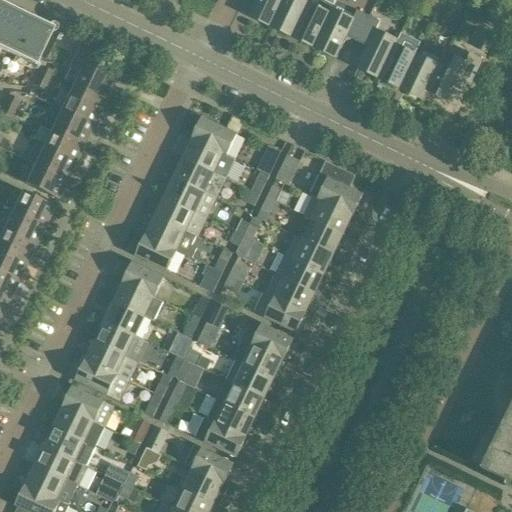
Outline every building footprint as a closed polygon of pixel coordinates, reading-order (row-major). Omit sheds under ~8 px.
[(256,0),(249,17),(271,27),(283,0),(256,0)] [(283,0),(271,27),(287,35),(288,33),(292,31),(293,32),(308,0),(283,0)] [(332,10),(333,11),(335,6),(334,6),(337,0),(313,0),(297,34),(298,34),(299,38),(298,40),(314,48),(328,19),(332,10)] [(0,44),(36,62),(50,33),(34,26),(36,21),(1,4),(0,7),(0,44)] [(347,37),(357,42),(369,17),(358,12),(353,21),(333,11),(332,10),(328,19),(314,48),(336,59),(347,37)] [(379,79),(397,42),(376,31),(380,23),(369,17),(357,42),(367,47),(357,69),(379,79)] [(400,36),(397,42),(379,79),(395,87),(397,85),(400,83),(401,83),(419,46),(400,36)] [(476,49),(487,55),(493,43),(482,38),(476,49)] [(422,100),(445,54),(444,53),(443,56),(425,46),(419,57),(405,86),(406,86),(407,90),(406,92),(422,100)] [(73,85),(69,93),(102,108),(118,75),(94,64),(98,56),(79,47),(63,80),(73,85)] [(466,64),(445,54),(422,100),(423,100),(427,92),(449,102),(459,80),(470,86),(482,60),(470,55),(466,64)] [(37,76),(49,81),(53,72),(41,66),(37,76)] [(44,91),(49,81),(37,76),(32,86),(44,91)] [(102,108),(69,93),(61,110),(93,126),(102,108)] [(3,105),(15,110),(19,101),(8,96),(3,105)] [(0,115),(10,120),(15,110),(3,105),(0,112),(0,115)] [(61,110),(52,128),(85,144),(93,126),(61,110)] [(193,140),(223,154),(226,156),(236,135),(203,119),(193,140)] [(52,128),(43,147),(76,163),(85,144),(52,128)] [(193,140),(183,159),(214,174),(223,154),(193,140)] [(43,147),(34,165),(67,181),(76,163),(43,147)] [(281,153),(269,147),(257,171),(261,172),(269,177),(281,153)] [(276,180),(288,186),(300,162),(287,156),(276,180)] [(218,200),(227,180),(214,174),(183,159),(174,179),(218,200)] [(313,197),(353,216),(363,196),(349,189),(355,176),(326,162),(310,196),(313,197)] [(25,184),(57,200),(67,181),(34,165),(25,184)] [(261,172),(251,192),(260,196),(269,177),(261,172)] [(174,179),(165,198),(208,219),(218,200),(174,179)] [(281,192),(272,187),(266,199),(275,203),(281,192)] [(54,207),(21,192),(12,211),(44,227),(54,207)] [(245,204),(254,208),(260,196),(251,192),(245,204)] [(304,217),(312,221),(343,236),(353,216),(313,197),(304,217)] [(155,217),(196,237),(199,238),(208,219),(165,198),(155,217)] [(258,218),(263,221),(262,221),(266,223),(269,215),(275,203),(266,199),(260,211),(261,211),(257,218),(258,218)] [(12,211),(3,230),(36,245),(44,227),(12,211)] [(175,251),(176,252),(192,259),(197,249),(191,246),(196,237),(155,217),(146,237),(175,251)] [(253,240),(262,221),(263,221),(258,218),(257,218),(253,219),(250,225),(245,236),(253,240)] [(241,221),(236,232),(245,236),(250,225),(241,221)] [(312,221),(303,241),(334,255),(343,236),(312,221)] [(3,230),(0,235),(0,250),(27,263),(36,245),(3,230)] [(245,236),(236,232),(230,244),(239,248),(245,236)] [(253,240),(245,236),(239,248),(236,254),(239,258),(248,262),(252,254),(247,252),(253,240)] [(136,257),(167,272),(176,252),(175,251),(146,237),(136,257)] [(324,275),(334,255),(303,241),(294,237),(285,256),(294,260),(324,275)] [(27,263),(0,250),(0,273),(18,282),(27,263)] [(219,258),(214,270),(223,274),(232,254),(223,250),(219,258)] [(211,274),(219,253),(210,251),(203,271),(211,274)] [(275,275),(315,294),(324,275),(294,260),(285,256),(275,275)] [(133,264),(124,284),(154,298),(163,278),(133,264)] [(235,265),(229,277),(244,284),(248,275),(246,271),(235,265)] [(208,281),(216,285),(217,286),(223,274),(214,270),(208,281)] [(0,273),(0,297),(9,301),(18,282),(0,273)] [(284,280),(275,275),(266,294),(275,299),(306,314),(315,294),(284,279),(284,280)] [(223,288),(238,296),(244,284),(229,277),(223,288)] [(208,281),(204,290),(213,294),(217,286),(216,285),(208,281)] [(154,298),(124,284),(114,303),(144,318),(154,298)] [(306,314),(275,299),(266,294),(264,294),(255,314),(296,334),(306,314)] [(202,296),(192,316),(200,321),(211,300),(202,296)] [(9,301),(0,297),(0,318),(0,319),(9,301)] [(114,303),(105,323),(135,337),(144,318),(114,303)] [(216,304),(207,323),(215,328),(220,330),(229,310),(216,304)] [(186,328),(195,332),(200,321),(192,316),(186,328)] [(262,326),(252,321),(247,331),(242,340),(283,360),(293,340),(262,326)] [(149,344),(135,337),(105,323),(95,342),(125,356),(139,364),(149,344)] [(210,350),(220,330),(207,323),(197,344),(210,350)] [(274,380),(283,360),(242,340),(233,360),(235,361),(274,380)] [(95,342),(86,361),(130,383),(139,364),(125,356),(95,342)] [(182,346),(176,357),(185,361),(190,350),(182,346)] [(185,361),(193,365),(196,367),(202,355),(190,350),(185,361)] [(176,357),(167,376),(172,379),(176,380),(179,373),(185,361),(176,357)] [(86,361),(76,381),(120,403),(130,383),(86,361)] [(185,361),(179,373),(187,377),(193,365),(185,361)] [(235,361),(226,381),(265,399),(274,380),(235,361)] [(164,374),(154,394),(163,398),(172,379),(167,376),(164,374)] [(217,400),(255,419),(265,399),(226,381),(217,400)] [(179,382),(169,401),(178,406),(188,386),(179,382)] [(116,409),(73,388),(63,408),(105,428),(106,429),(116,409)] [(154,394),(144,414),(153,418),(163,398),(154,394)] [(208,420),(215,423),(246,438),(255,419),(217,400),(208,420)] [(178,406),(169,401),(159,422),(168,426),(178,406)] [(511,406),(481,469),(511,484),(511,406)] [(96,448),(105,428),(63,408),(54,428),(96,448)] [(195,434),(202,414),(184,408),(178,428),(195,434)] [(151,425),(137,418),(133,427),(147,434),(151,425)] [(195,438),(205,443),(236,458),(246,438),(215,423),(208,420),(204,418),(195,438)] [(86,468),(96,448),(54,428),(45,448),(74,462),(86,468)] [(168,445),(165,443),(169,434),(156,428),(154,433),(147,448),(155,452),(159,454),(163,455),(168,445)] [(135,457),(140,445),(132,441),(126,452),(135,457)] [(233,465),(194,446),(185,466),(193,470),(224,485),(233,465)] [(35,466),(77,487),(78,488),(87,468),(86,468),(74,462),(45,448),(35,466)] [(150,464),(155,452),(147,448),(141,460),(150,464)] [(26,486),(67,507),(77,487),(35,466),(26,486)] [(122,470),(116,482),(125,486),(130,474),(122,470)] [(224,485),(193,470),(183,489),(214,504),(224,485)] [(125,486),(133,490),(128,501),(135,504),(140,493),(133,490),(139,478),(130,474),(125,486)] [(125,486),(116,482),(111,493),(119,497),(125,486)] [(66,511),(69,507),(67,507),(26,486),(16,507),(27,511),(66,511)] [(133,490),(125,486),(119,497),(127,501),(133,490)] [(210,511),(214,504),(183,489),(174,509),(179,511),(210,511)] [(157,511),(179,511),(174,509),(161,503),(157,511)]
